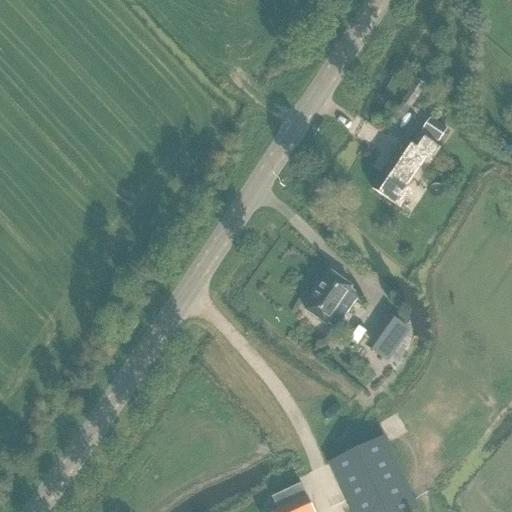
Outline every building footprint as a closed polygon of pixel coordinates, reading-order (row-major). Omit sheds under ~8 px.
[(410,108),(425,87),(416,81),(402,102),(403,103),(410,108)] [(403,103),(389,122),(397,127),(410,108),(403,103)] [(447,129),(430,119),(422,132),(439,142),(447,129)] [(439,149),(418,136),(411,146),(403,141),(371,189),(397,205),(407,189),(405,188),(426,158),(431,161),(439,149)] [(336,330),(359,296),(351,290),(352,288),(332,274),(305,311),(326,326),(327,324),(336,330)] [(388,362),(411,331),(387,314),(364,346),(388,362)] [(351,511),(416,511),(418,511),(383,438),(329,464),(351,511)] [(305,498),(300,486),(281,494),(287,506),(275,511),(315,511),(308,496),(305,498)]
